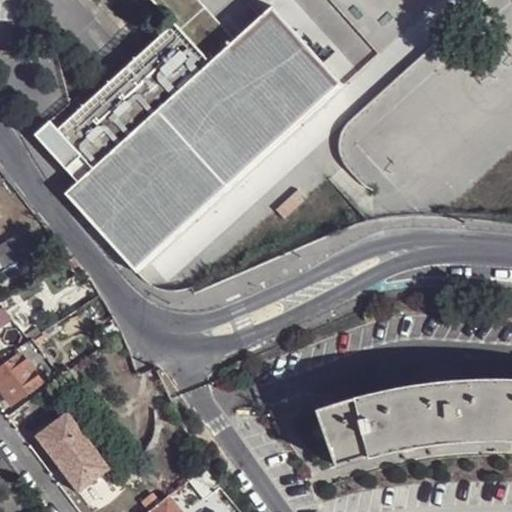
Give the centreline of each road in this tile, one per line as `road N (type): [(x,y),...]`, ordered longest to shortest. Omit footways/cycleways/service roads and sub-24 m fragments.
road 1 (residential): [(162,332),(208,347),(263,340),(454,249)]
road 2 (residential): [(454,249),(383,246),(208,324),(162,332)]
road 3 (residential): [(0,137),(126,303),(162,332)]
